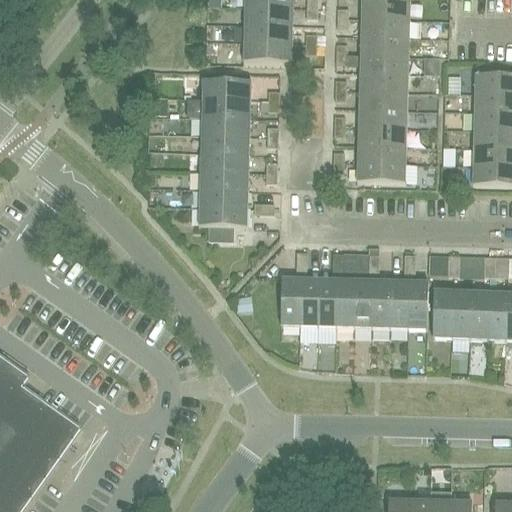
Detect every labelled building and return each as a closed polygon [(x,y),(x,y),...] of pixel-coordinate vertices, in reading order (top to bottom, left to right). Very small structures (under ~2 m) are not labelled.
[(245,0),(245,11),(294,12),(294,0),(245,0)] [(307,3),(307,13),(318,13),(318,3),(307,3)] [(362,4),(361,23),(410,24),(411,5),(362,4)] [(245,29),(293,30),(294,12),(245,11),(245,29)] [(318,13),(307,13),(307,23),(318,23),(318,13)] [(337,23),(348,23),(348,13),(337,13),(337,23)] [(348,23),(337,23),(337,33),(348,33),(348,23)] [(361,23),(361,41),(410,42),(410,24),(361,23)] [(245,29),(244,47),(293,48),(293,30),(245,29)] [(306,39),(306,49),(317,49),(317,39),(306,39)] [(410,42),(361,41),(360,59),(409,60),(410,42)] [(293,48),(244,47),(244,66),(292,67),(293,48)] [(317,49),(306,49),(306,59),(317,59),(317,49)] [(337,49),(336,59),(347,59),(347,49),(337,49)] [(360,68),(360,77),(409,79),(409,60),(360,59),(347,59),(336,59),(336,69),(347,69),(347,68),(360,68)] [(360,77),(359,95),(408,96),(409,79),(360,77)] [(511,80),(475,79),(475,98),(511,99),(511,80)] [(203,85),(202,104),(251,105),(251,86),(203,85)] [(335,95),(346,95),(347,85),(336,85),(335,95)] [(346,95),(335,95),(335,105),(346,105),(346,95)] [(359,113),(408,114),(408,96),(359,95),(359,113)] [(268,96),(268,106),(279,106),(279,96),(268,96)] [(511,99),(475,98),(474,116),(511,117),(511,99)] [(251,105),(202,104),(201,122),(250,123),(251,105)] [(279,106),(268,106),(267,116),(278,116),(279,106)] [(407,132),(408,114),(359,113),(359,131),(407,132)] [(511,135),(511,117),(474,116),(474,134),(511,135)] [(334,131),(345,131),(346,121),(335,121),(334,131)] [(201,122),(201,140),(250,141),(250,123),(201,122)] [(345,131),(334,131),(334,141),(345,141),(345,131)] [(359,131),(358,149),(407,150),(407,132),(359,131)] [(267,132),(267,142),(278,142),(278,132),(267,132)] [(511,135),(474,134),(474,152),(511,153),(511,135)] [(250,141),(201,140),(200,158),(249,159),(250,141)] [(278,142),(267,142),(266,152),(277,152),(278,142)] [(358,167),(406,168),(407,150),(358,149),(358,167)] [(511,171),(511,153),(474,152),(473,170),(511,171)] [(345,157),(334,157),(334,167),(344,167),(345,157)] [(200,158),(200,176),(248,177),(249,159),(200,158)] [(333,177),(334,177),(344,177),(344,167),(334,167),(333,177)] [(406,187),(406,168),(358,167),(357,186),(406,187)] [(266,168),(266,178),(276,178),(277,168),(266,168)] [(511,171),(473,170),(473,189),(511,190),(511,171)] [(248,177),(200,176),(199,194),(248,195),(248,177)] [(265,188),(276,188),(276,178),(266,178),(265,188)] [(199,194),(198,212),(247,213),(248,195),(199,194)] [(254,208),(253,214),(253,219),(263,219),(264,208),(254,208)] [(264,208),(263,219),(273,220),(274,209),(264,208)] [(247,232),(247,213),(198,212),(198,231),(208,231),(208,246),(232,247),(233,232),(247,232)] [(369,252),(369,268),(379,269),(380,253),(369,252)] [(297,256),(297,266),(307,267),(308,257),(297,256)] [(333,257),(333,267),(343,268),(344,258),(333,257)] [(405,259),(405,269),(415,270),(416,260),(405,259)] [(449,260),(449,270),(459,271),(460,261),(449,260)] [(485,261),(485,271),(495,272),(496,262),(485,261)] [(296,276),(302,277),(307,277),(307,267),(297,266),(296,276)] [(343,268),(333,267),(332,277),(343,278),(343,268)] [(368,278),(374,278),(379,279),(379,269),(369,268),(368,278)] [(404,279),(410,279),(415,280),(415,270),(405,269),(404,279)] [(459,281),(459,271),(449,270),(448,280),(459,281)] [(495,282),(495,272),(485,271),(484,281),(495,282)] [(300,332),(302,283),(283,282),(281,331),(300,332)] [(320,283),(302,283),(300,332),(318,332),(320,283)] [(318,332),(336,332),(338,284),(320,283),(318,332)] [(354,333),(356,284),(338,284),(336,332),(354,333)] [(374,285),(356,284),(354,333),(372,333),(374,285)] [(374,285),(372,333),(390,334),(392,285),(374,285)] [(410,286),(392,285),(390,334),(408,334),(410,286)] [(427,335),(429,286),(410,286),(408,334),(427,335)] [(452,344),(453,295),(434,294),(433,343),(452,344)] [(470,344),(471,296),(453,295),(452,344),(470,344)] [(488,345),(489,296),(471,296),(470,344),(488,345)] [(506,346),(507,297),(489,296),(488,345),(506,346)] [(0,511),(24,511),(81,433),(81,432),(40,403),(22,391),(29,381),(0,360),(0,511)] [(410,511),(411,504),(402,504),(402,500),(390,500),(390,504),(389,504),(388,511),(410,511)]
